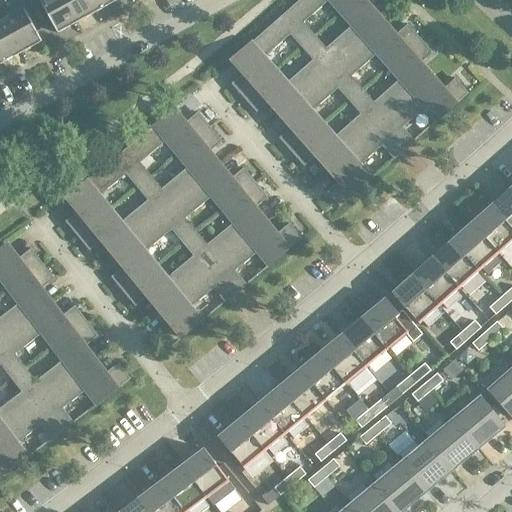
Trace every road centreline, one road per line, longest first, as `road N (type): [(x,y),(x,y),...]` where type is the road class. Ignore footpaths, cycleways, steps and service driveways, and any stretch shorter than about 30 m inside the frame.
road 1 (residential): [(187,409),(9,198)]
road 2 (residential): [(360,272),(190,69)]
road 3 (residential): [(0,122),(225,0)]
road 4 (residential): [(187,409),(360,272)]
road 5 (residential): [(360,272),(511,133)]
road 6 (residential): [(39,511),(187,409)]
